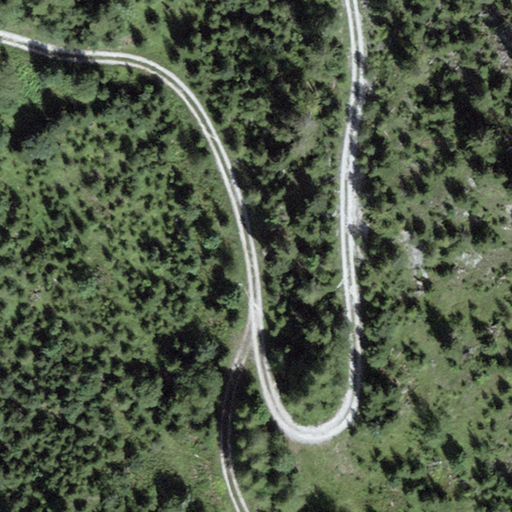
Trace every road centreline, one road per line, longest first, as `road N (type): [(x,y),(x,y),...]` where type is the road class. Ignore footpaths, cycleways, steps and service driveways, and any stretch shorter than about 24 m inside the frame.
road 1 (track): [(0,36),(70,59),(134,65),(191,100),(225,164),(260,375),(280,419),(308,438),(334,432),(350,404),(348,0)]
road 2 (track): [(249,314),(217,443),(244,511)]
